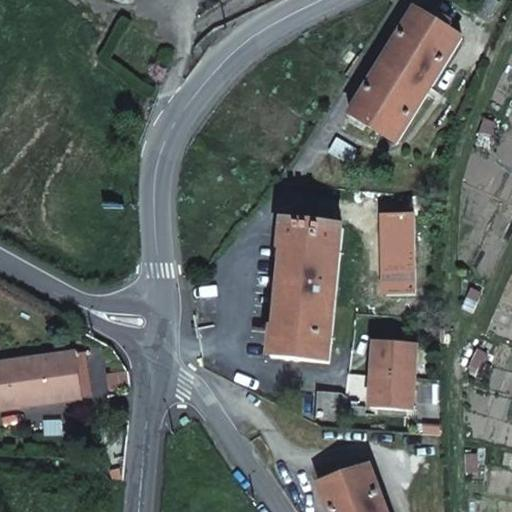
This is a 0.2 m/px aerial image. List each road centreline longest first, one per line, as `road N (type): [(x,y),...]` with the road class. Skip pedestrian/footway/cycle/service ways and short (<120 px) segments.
road 1 (residential): [(319,0),(227,58),(167,135),(154,196),(163,356)]
road 2 (unknown): [(160,304),(208,297),(222,283),(323,129),(393,0)]
road 3 (residential): [(163,356),(0,256)]
road 4 (residential): [(273,511),(211,411),(163,356)]
road 5 (residential): [(136,511),(163,356)]
